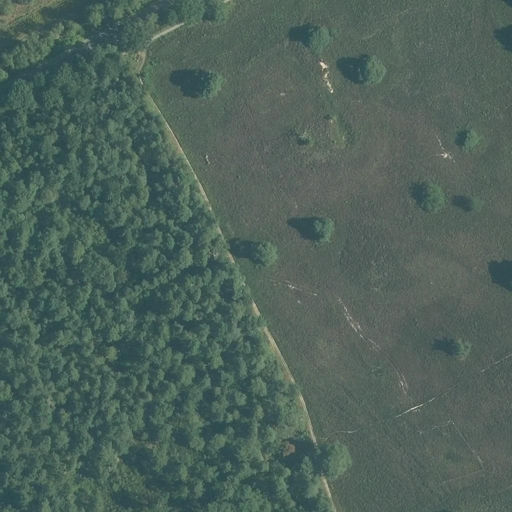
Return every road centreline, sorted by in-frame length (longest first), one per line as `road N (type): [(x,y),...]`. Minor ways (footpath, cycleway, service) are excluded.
road 1 (track): [(116,29),(302,400),(335,511)]
road 2 (tertiary): [(0,94),(171,0)]
